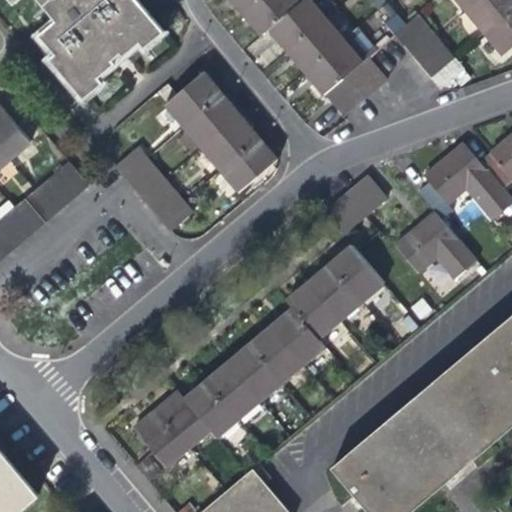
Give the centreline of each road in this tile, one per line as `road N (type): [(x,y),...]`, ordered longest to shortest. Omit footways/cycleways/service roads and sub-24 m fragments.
road 1 (residential): [(30,397),(306,169)]
road 2 (residential): [(306,169),(511,91)]
road 3 (residential): [(306,169),(177,0)]
road 4 (residential): [(30,397),(127,511)]
